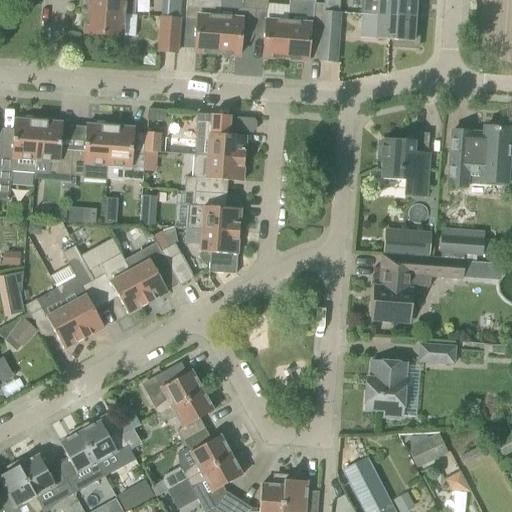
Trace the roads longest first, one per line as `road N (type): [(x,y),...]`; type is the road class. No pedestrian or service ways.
road 1 (residential): [(205,318),(269,436),(319,434),(335,258)]
road 2 (residential): [(0,420),(205,318)]
road 3 (residential): [(274,94),(53,76)]
road 4 (residential): [(263,282),(274,94)]
road 5 (residential): [(452,0),(446,68),(345,98)]
road 6 (residential): [(335,258),(345,98)]
